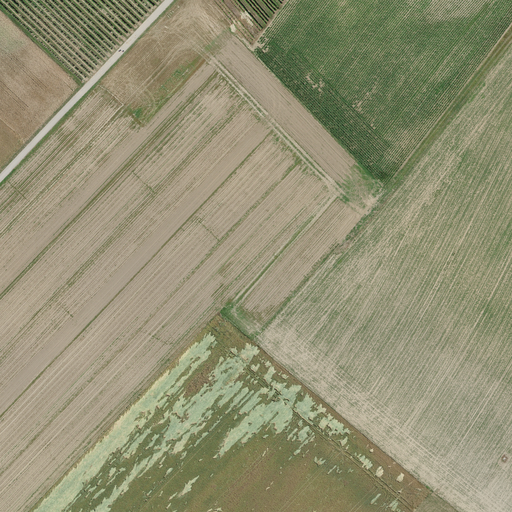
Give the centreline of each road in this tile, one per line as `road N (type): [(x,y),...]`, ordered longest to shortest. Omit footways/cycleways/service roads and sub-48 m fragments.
road 1 (track): [(511,39),(350,240)]
road 2 (track): [(0,178),(170,0)]
